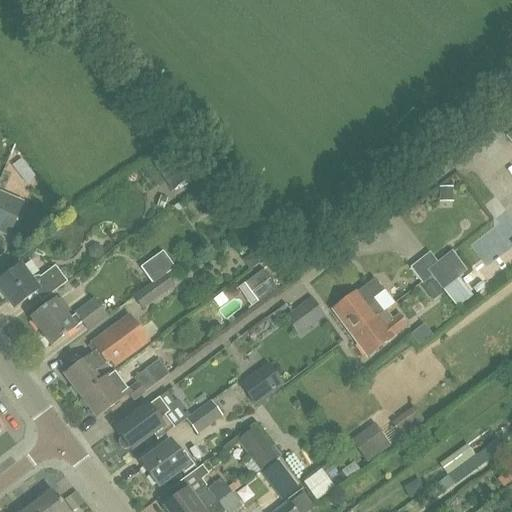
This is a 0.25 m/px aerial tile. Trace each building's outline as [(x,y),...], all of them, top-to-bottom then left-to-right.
[(151,163),(172,192),(192,178),(172,149),(151,163)] [(19,176),(27,169),(21,161),(12,167),(19,176)] [(22,203),(0,193),(0,232),(8,236),(22,203)] [(475,298),(458,278),(467,271),(452,251),(427,271),(441,290),(442,289),(459,311),(475,298)] [(151,285),(166,275),(175,269),(163,252),(140,268),(150,284),(151,285)] [(55,267),(40,279),(39,277),(29,279),(21,267),(0,282),(0,290),(14,309),(36,293),(42,301),(67,283),(55,267)] [(262,271),(243,285),(256,303),(275,288),(262,271)] [(151,285),(150,284),(133,297),(142,311),(174,287),(166,275),(151,285)] [(386,310),(382,313),(372,300),(383,292),(374,280),(332,311),(352,337),(377,317),(386,311),(386,310)] [(319,298),(288,314),(299,334),(330,318),(319,298)] [(107,318),(95,301),(76,314),(76,315),(69,320),(55,302),(32,319),(52,346),(76,329),(75,328),(82,323),(89,332),(107,318)] [(386,311),(377,317),(352,337),(367,356),(407,326),(399,315),(393,319),(386,311)] [(80,397),(113,372),(107,364),(110,362),(114,368),(149,341),(130,316),(91,345),(96,351),(64,376),(80,397)] [(127,391),(113,372),(80,397),(96,419),(122,399),(128,394),(134,401),(156,384),(169,375),(159,360),(134,379),(137,384),(127,391)] [(267,364),(238,386),(255,408),(284,386),(267,364)] [(149,407),(116,430),(122,438),(121,439),(120,440),(120,441),(120,442),(120,443),(120,444),(120,445),(121,446),(122,448),(123,449),(124,449),(126,450),(127,450),(128,449),(129,449),(130,449),(131,451),(154,436),(158,442),(175,429),(165,416),(170,412),(161,399),(149,407)] [(198,436),(210,427),(223,417),(211,402),(187,420),(198,436)] [(412,407),(391,423),(402,438),(402,439),(424,423),(412,407)] [(236,441),(259,471),(277,457),(254,427),(236,441)] [(380,433),(357,450),(367,465),(391,447),(380,433)] [(180,456),(170,443),(141,465),(158,488),(181,471),(185,475),(195,468),(184,453),(180,456)] [(474,456),(469,449),(463,454),(467,461),(474,456)] [(482,466),(475,457),(461,467),(468,476),(482,466)] [(278,462),(261,475),(280,501),(297,488),(278,462)] [(359,472),(353,463),(341,473),(347,481),(359,472)] [(301,481),(316,501),(334,488),(319,467),(301,481)] [(430,487),(448,478),(443,467),(424,476),(430,487)] [(188,490),(167,506),(164,508),(166,511),(207,511),(231,494),(221,481),(207,491),(206,489),(194,498),(188,490)] [(39,502),(30,509),(32,511),(66,511),(51,492),(49,495),(46,491),(36,498),(39,502)] [(72,511),(83,503),(75,492),(64,500),(72,511)] [(231,494),(207,511),(235,511),(241,508),(231,494)] [(296,511),(289,502),(275,511),(296,511)]
